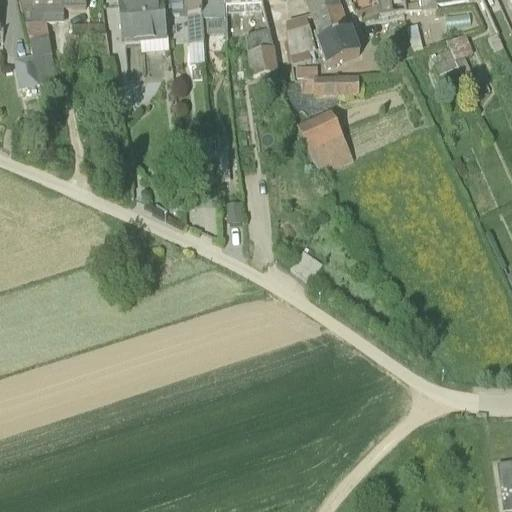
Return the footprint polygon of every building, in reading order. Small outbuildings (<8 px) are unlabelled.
[(17,0),(18,6),(30,60),(37,89),(56,84),(50,59),(51,58),(46,27),(62,27),(63,26),(62,12),(83,11),(85,11),(84,0),(17,0)] [(160,0),(158,0),(116,4),(120,48),(139,46),(140,58),(167,55),(160,0)] [(185,18),(189,68),(203,67),(199,0),(161,0),(163,19),(185,18)] [(224,0),(199,0),(202,37),(226,36),(226,18),(224,0)] [(260,0),(224,0),(226,18),(260,16),(259,6),(261,6),(260,0)] [(261,0),(262,4),(284,1),(284,0),(304,0),(305,2),(304,3),(309,21),(338,10),(334,0),(261,0)] [(374,0),(378,19),(407,15),(405,7),(403,0),(374,0)] [(405,7),(407,15),(436,12),(436,11),(434,0),(414,0),(416,6),(405,7)] [(434,0),(436,8),(448,7),(447,0),(434,0)] [(355,16),(359,26),(378,19),(375,9),(355,16)] [(310,21),(319,44),(346,34),(338,10),(310,21)] [(289,59),(314,52),(304,20),(285,25),(289,59)] [(64,29),(65,73),(109,72),(103,28),(64,29)] [(271,50),(268,33),(245,38),(247,55),(271,50)] [(349,33),(315,46),(325,70),(359,58),(349,33)] [(447,52),(439,53),(448,94),(475,88),(468,57),(473,56),(469,38),(445,43),(447,52)] [(246,56),(249,81),(277,75),(272,50),(246,56)] [(289,59),(291,69),(309,64),(307,54),(289,59)] [(12,64),(18,94),(37,89),(30,60),(12,64)] [(295,82),(316,81),(316,70),(295,71),(295,82)] [(259,79),(261,90),(276,87),(275,76),(259,79)] [(357,81),(301,83),(301,96),(312,96),(313,100),(358,99),(357,81)] [(329,115),(296,131),(312,167),(320,179),(351,164),(329,115)] [(225,141),(212,142),(216,186),(228,186),(225,141)] [(214,184),(209,146),(197,147),(200,175),(201,176),(202,183),(190,184),(192,215),(216,213),(214,184)] [(165,195),(168,218),(184,216),(180,186),(166,187),(166,194),(165,195)] [(239,207),(225,208),(226,228),(240,227),(239,207)] [(301,255),(288,274),(308,287),(321,269),(301,255)] [(146,269),(142,256),(122,263),(126,277),(146,269)] [(511,511),(511,467),(495,470),(501,511),(511,511)]
